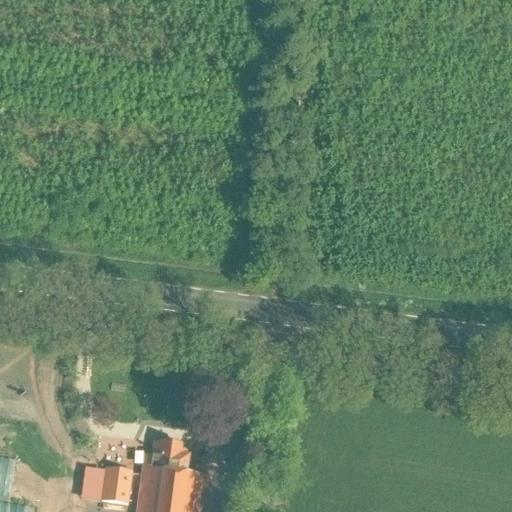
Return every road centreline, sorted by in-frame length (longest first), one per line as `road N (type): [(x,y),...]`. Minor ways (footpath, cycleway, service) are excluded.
road 1 (secondary): [(0,278),(511,345)]
road 2 (track): [(281,316),(294,0)]
